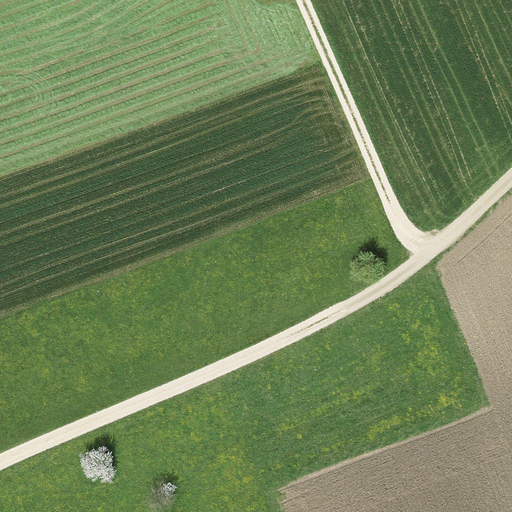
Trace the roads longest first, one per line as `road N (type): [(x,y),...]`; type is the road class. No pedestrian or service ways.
road 1 (track): [(511,176),(429,252),(360,299),(281,343),(0,466)]
road 2 (track): [(429,252),(404,227),(300,0)]
